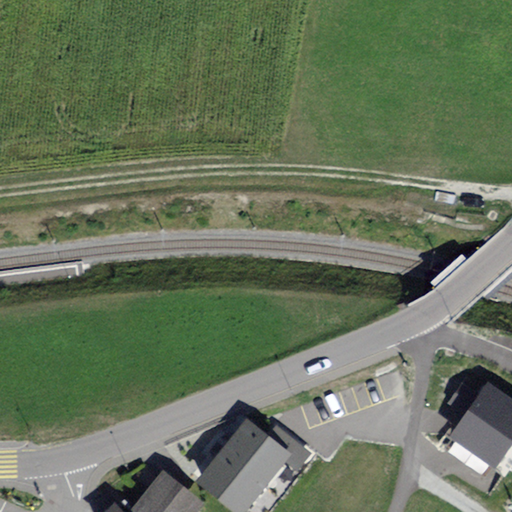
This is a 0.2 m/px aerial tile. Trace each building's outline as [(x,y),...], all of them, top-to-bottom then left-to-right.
[(511,448),(511,400),(487,383),(463,418),(448,440),(496,473),(511,448)] [(277,427),(267,440),(283,453),(293,440),(277,427)] [(281,455),(245,428),(202,483),(239,511),(281,455)] [(193,511),(201,504),(163,472),(128,511),(193,511)] [(127,511),(115,500),(103,511),(127,511)]
